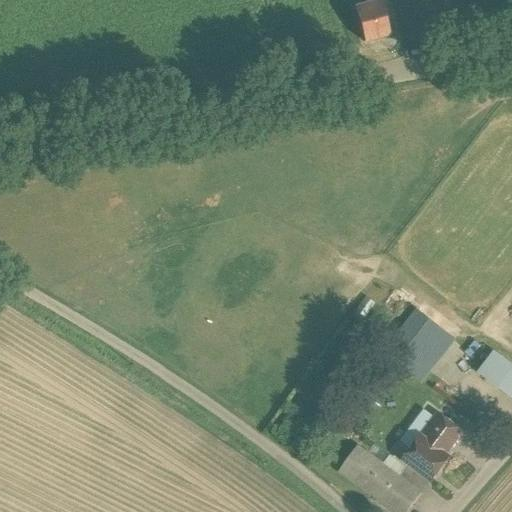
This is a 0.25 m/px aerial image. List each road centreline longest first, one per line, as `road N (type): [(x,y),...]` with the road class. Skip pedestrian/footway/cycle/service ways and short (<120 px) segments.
road 1 (unclassified): [(0,151),(511,53)]
road 2 (unclassified): [(0,276),(208,403),(347,511)]
